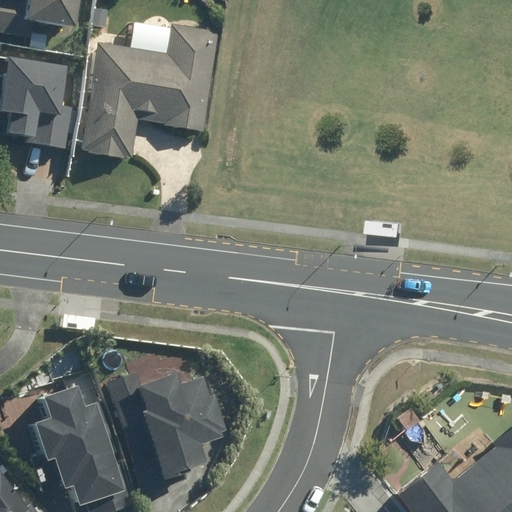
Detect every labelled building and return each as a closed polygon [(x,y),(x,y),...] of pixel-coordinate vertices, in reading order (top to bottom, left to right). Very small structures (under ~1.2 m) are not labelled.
[(0,0),(0,34),(26,37),(28,22),(73,26),(75,0),(0,0)] [(202,130),(215,32),(131,21),(127,46),(93,42),(79,149),(131,156),(135,121),(202,130)] [(63,65),(0,57),(0,135),(36,139),(36,145),(65,149),(70,108),(58,107),(63,65)] [(163,486),(161,480),(199,467),(192,446),(223,436),(203,376),(173,386),(169,374),(137,385),(132,371),(125,374),(102,381),(140,494),(163,486)] [(41,395),(47,415),(48,420),(31,425),(39,452),(30,455),(41,492),(68,483),(74,503),(118,490),(90,401),(75,406),(69,386),(41,395)] [(431,463),(395,491),(411,511),(511,511),(511,424),(491,440),(496,446),(447,483),(431,463)] [(0,511),(25,511),(0,479),(0,511)]
